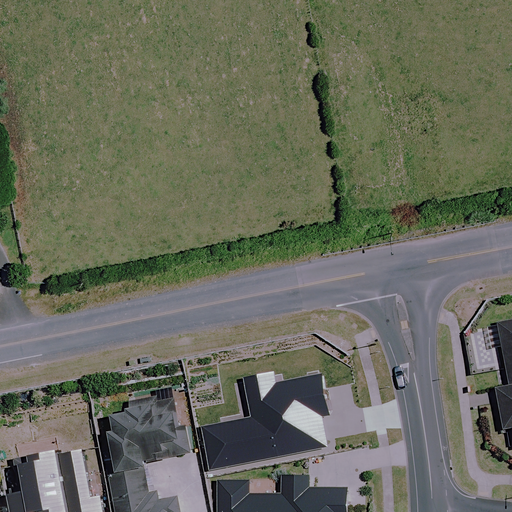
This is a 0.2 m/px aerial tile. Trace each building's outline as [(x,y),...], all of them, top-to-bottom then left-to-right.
[(511,319),(496,323),(509,386),(495,389),(502,429),(511,428),(511,429),(511,319)] [(218,465),(336,443),(330,413),(336,412),(328,373),(280,382),(278,370),(250,376),(258,415),(210,424),(218,465)] [(155,488),(154,485),(150,464),(156,463),(155,459),(195,452),(192,436),(184,395),(162,399),(161,395),(136,399),(137,408),(124,410),(126,425),(116,427),(122,463),(114,464),(122,511),(186,511),(183,492),(166,495),(165,486),(155,488)] [(98,494),(89,445),(69,449),(69,445),(41,450),(42,454),(32,455),(37,486),(19,489),(23,511),(108,511),(105,492),(98,494)] [(254,479),(223,479),(222,511),(354,511),(354,486),(314,486),(314,473),(288,473),(288,491),(254,492),(254,479)]
